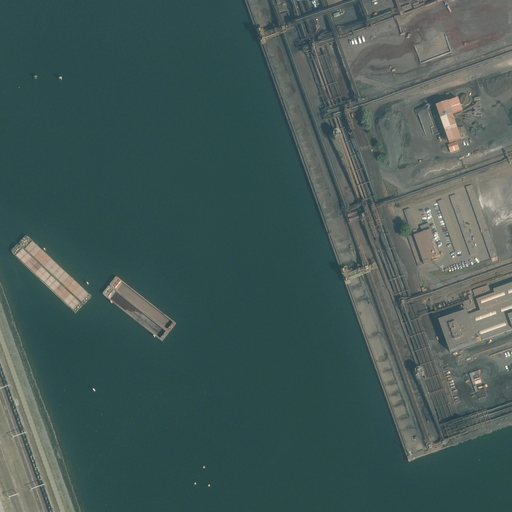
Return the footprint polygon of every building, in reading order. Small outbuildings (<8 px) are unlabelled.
[(274,0),(278,9),(282,8),(279,0),(274,0)] [(448,103),(436,107),(449,144),(461,140),(448,103)] [(472,185),(466,187),(491,259),(497,257),(472,185)] [(455,195),(449,197),(470,256),(477,254),(467,228),(466,228),(455,198),(456,197),(455,195)] [(442,200),(437,202),(455,253),(460,251),(442,200)] [(416,230),(417,230),(410,209),(404,211),(411,232),(412,231),(414,234),(407,237),(418,267),(433,261),(432,259),(440,256),(428,223),(420,226),(422,232),(418,234),(416,230)] [(432,313),(434,318),(437,327),(441,326),(450,352),(477,343),(477,340),(481,339),(482,341),(511,330),(511,283),(493,290),(494,294),(491,295),(488,285),(472,291),(480,312),(468,316),(466,312),(476,309),(471,295),(468,296),(469,300),(444,309),(441,310),(432,313)]
